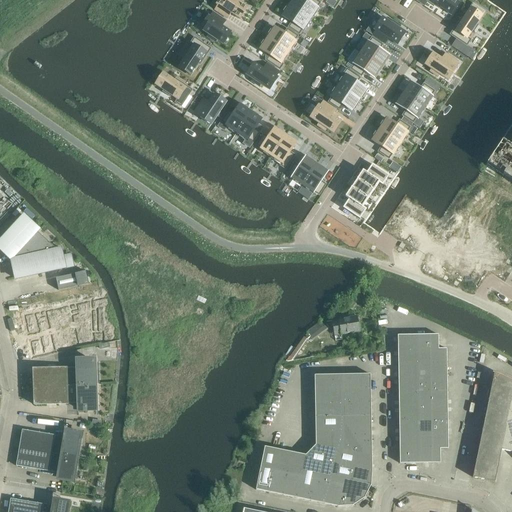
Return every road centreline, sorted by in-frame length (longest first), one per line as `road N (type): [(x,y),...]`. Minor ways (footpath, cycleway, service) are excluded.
road 1 (residential): [(343,156),(220,75),(270,0)]
road 2 (unclassified): [(474,300),(340,250),(299,247)]
road 3 (unclassified): [(0,487),(14,405),(0,333)]
road 4 (residential): [(430,29),(343,156)]
road 5 (unknown): [(359,0),(284,118)]
road 6 (unclassified): [(490,511),(481,503),(400,487),(390,493),(388,511)]
